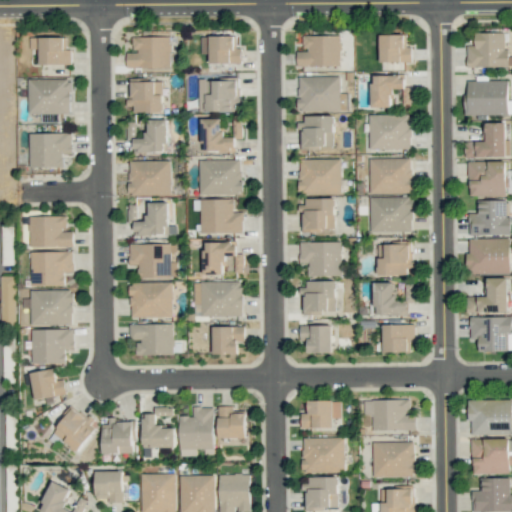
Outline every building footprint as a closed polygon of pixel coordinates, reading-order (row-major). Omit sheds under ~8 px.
[(508,33),(475,32),(475,45),(467,45),(467,66),(507,67),(508,33)] [(380,62),(412,61),(411,46),(407,46),(406,34),(379,35),(380,62)] [(201,54),(209,54),(209,63),(241,63),(241,47),(235,47),(235,36),(201,35),(201,54)] [(296,50),(297,66),(340,66),(340,35),(303,35),(303,50),(296,50)] [(132,37),(132,51),(126,51),(127,68),(171,67),(170,36),(132,37)] [(70,64),(71,49),(66,49),(66,37),(30,37),(30,49),(39,49),(39,64),(70,64)] [(372,107),(392,107),(392,88),(403,88),(403,105),(413,105),(412,87),(405,87),(404,75),(371,75),(372,107)] [(340,110),(339,76),(298,76),(298,111),(340,110)] [(70,113),(71,79),(28,79),(28,113),(70,113)] [(199,112),(237,111),(237,79),(198,80),(199,112)] [(162,80),(128,80),(129,106),(133,105),(133,112),(163,112),(162,80)] [(508,80),(466,80),(466,115),(508,115),(508,80)] [(369,149),(411,149),(411,115),(370,114),(369,149)] [(304,116),(304,122),(300,122),(301,146),(334,146),(333,115),(304,116)] [(222,118),(201,118),(202,151),(235,150),(235,138),(242,138),(242,120),(233,120),(233,137),(223,137),(222,118)] [(147,119),(147,138),(134,138),(134,152),(168,152),(168,119),(147,119)] [(510,139),(506,139),(505,122),(484,122),(484,141),(465,141),(465,157),(510,156),(510,139)] [(64,166),(63,154),(72,153),(72,133),(29,133),(30,167),(64,166)] [(369,158),(370,193),(412,192),(412,157),(369,158)] [(341,158),(299,159),(299,194),(341,193),(341,158)] [(200,194),(242,193),(241,159),(199,160),(200,194)] [(129,160),(129,195),(171,195),(171,161),(129,160)] [(469,196),(508,195),(507,160),(468,161),(469,196)] [(370,197),(371,232),(413,231),(412,196),(370,197)] [(233,199),(201,198),(200,232),(242,233),(243,212),(233,211),(233,199)] [(303,213),(303,229),(334,229),(335,198),(305,198),(305,205),(298,204),(298,212),(303,213)] [(478,200),(479,213),(468,213),(469,235),(509,234),(508,200),(478,200)] [(169,234),(168,202),(148,202),(148,220),(135,221),(135,235),(169,234)] [(29,247),(73,246),(73,230),(66,230),(66,215),(29,215),(29,247)] [(510,238),(467,239),(468,273),(510,273),(510,238)] [(341,242),(300,241),(299,262),(308,263),(308,276),(341,276),(341,242)] [(410,275),(411,242),(380,242),(379,275),(410,275)] [(171,278),(171,244),(129,243),(129,264),(138,264),(138,277),(171,278)] [(31,251),(31,285),(64,285),(64,272),(73,272),(73,251),(31,251)] [(0,275),(0,285),(1,322),(16,322),(15,276),(0,275)] [(508,312),(507,277),(487,278),(487,296),(467,296),(467,313),(508,312)] [(242,280),(200,281),(201,316),(242,315),(242,280)] [(303,312),(336,312),(336,280),(306,281),(306,287),(302,287),(303,312)] [(130,316),(173,316),(172,282),(130,282),(130,316)] [(394,283),(374,282),(374,314),(407,315),(408,301),(394,300),(394,283)] [(414,301),(414,283),(406,284),(406,301),(414,301)] [(31,325),(73,324),(73,290),(30,290),(31,325)] [(136,355),(174,354),(173,324),(129,324),(129,340),(136,340),(136,355)] [(331,324),(300,325),(300,340),(307,340),(308,353),(332,352),(331,324)] [(383,351),(410,352),(410,341),(415,341),(415,324),(383,324),(383,351)] [(213,354),(238,353),(237,341),(245,341),(244,326),(213,326),(213,354)] [(73,328),(31,329),(32,363),(65,362),(65,350),(74,349),(73,328)] [(55,380),(54,369),(32,371),(34,398),(66,395),(64,379),(55,380)] [(372,430),(416,429),(415,415),(408,415),(407,398),(363,400),(364,414),(372,414),(372,430)] [(511,399),(469,399),(470,434),(511,434),(511,399)] [(333,428),(333,418),(340,418),(340,401),(307,400),(307,413),(301,413),(301,427),(333,428)] [(98,424),(74,406),(53,433),(77,451),(98,424)] [(196,456),(196,448),(205,449),(205,454),(213,454),(214,406),(193,406),(193,416),(180,415),(180,455),(196,456)] [(246,437),(246,412),(233,413),(233,406),(218,406),(219,438),(246,437)] [(144,447),(175,447),(175,426),(156,426),(156,415),(173,415),(173,407),(155,407),(155,414),(143,414),(144,447)] [(103,453),(134,453),(133,420),(108,420),(108,424),(102,424),(103,453)] [(344,437),(303,437),(302,471),(344,472),(344,437)] [(472,439),(472,473),(511,473),(510,438),(472,439)] [(373,442),(373,476),(415,476),(415,441),(373,442)] [(96,497),(108,497),(108,503),(124,502),(123,470),(96,471),(96,497)] [(175,511),(176,473),(142,473),(141,511),(175,511)] [(215,511),(214,474),(180,475),(180,511),(215,511)] [(235,511),(250,511),(249,474),(219,474),(219,511),(235,511)] [(337,476),(309,477),(309,483),(305,483),(305,508),(338,508),(337,476)] [(495,511),(511,511),(511,477),(479,478),(479,490),(472,490),(472,511),(495,511)] [(82,511),(88,500),(79,496),(73,511),(64,507),(71,489),(51,480),(38,510),(42,511),(82,511)] [(381,487),(380,511),(412,511),(413,488),(381,487)]
